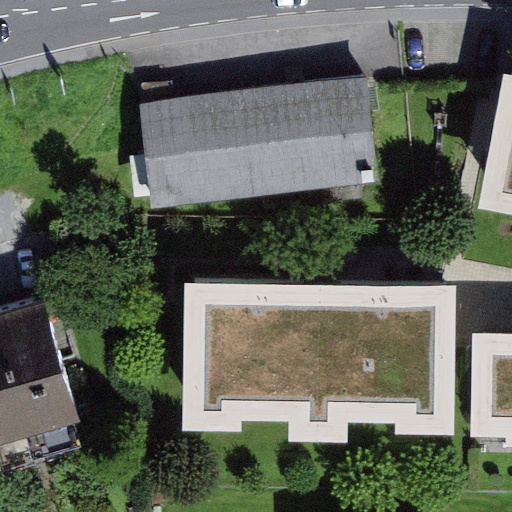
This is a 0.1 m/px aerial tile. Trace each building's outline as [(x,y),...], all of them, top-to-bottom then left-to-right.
[(371,70),(153,97),(164,187),(382,160),(371,70)] [(511,123),(499,193),(511,195),(511,123)] [(474,265),(202,260),(199,411),(258,412),(258,397),(305,397),(305,419),(369,421),(369,392),(412,393),(412,409),(472,410),(474,265)] [(55,286),(0,301),(0,433),(91,407),(55,286)] [(511,330),(489,330),(488,430),(503,430),(503,442),(511,441),(511,330)]
